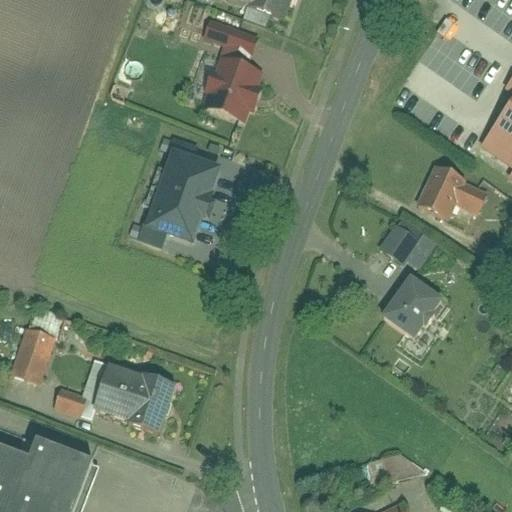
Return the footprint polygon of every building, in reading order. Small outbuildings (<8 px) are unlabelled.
[(231,0),(229,7),(284,28),(294,0),(231,0)] [(202,115),(237,128),(265,48),(208,28),(201,47),(224,55),(202,115)] [(511,192),(511,111),(480,160),(510,179),(507,189),(511,192)] [(194,253),(218,181),(174,167),(150,238),(194,253)] [(473,221),(486,201),(440,171),(414,210),(434,223),(441,228),(454,208),(473,221)] [(414,249),(395,236),(378,260),(397,273),(414,249)] [(403,291),(373,330),(407,356),(437,317),(403,291)] [(53,344),(61,328),(38,315),(29,331),(53,344)] [(24,335),(9,381),(32,389),(47,343),(24,335)] [(103,368),(84,416),(156,444),(174,396),(103,368)] [(79,511),(103,457),(42,431),(34,450),(0,435),(0,511),(79,511)]
